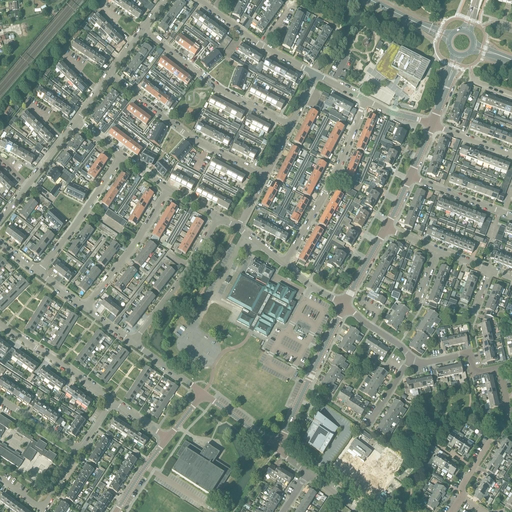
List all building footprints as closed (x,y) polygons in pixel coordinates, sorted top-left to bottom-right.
[(123,10),(129,1),(128,0),(126,0),(125,1),(123,0),(122,0),(118,6),(123,10)] [(178,0),(176,4),(182,9),(186,4),(184,3),(186,0),(182,0),(182,1),(180,0),(178,0)] [(245,8),(248,3),(243,0),(240,0),(238,4),(245,8)] [(270,2),(280,9),(283,4),(277,0),(275,0),(274,2),(271,0),(270,2)] [(128,13),(132,6),(130,4),(131,2),(129,1),(123,10),(128,13)] [(147,9),(149,6),(143,1),(141,4),(138,10),(133,17),(138,20),(142,13),(140,12),(144,7),(147,9)] [(276,14),(280,9),(270,2),(269,4),(271,6),(269,9),(276,14)] [(179,14),(182,9),(176,4),(172,9),(179,14)] [(242,13),(245,8),(238,4),(235,10),(242,13)] [(133,17),(138,10),(132,6),(128,13),(133,17)] [(175,19),(179,14),(172,9),(168,14),(175,19)] [(273,19),(276,14),(269,9),(266,14),(273,19)] [(302,22),(303,20),(305,16),(309,18),(310,15),(299,9),(297,13),(294,18),(302,22)] [(246,15),(242,13),(235,10),(232,15),(240,19),(241,16),(245,18),(246,15)] [(198,22),(202,15),(197,11),(192,18),(198,22)] [(273,19),(266,14),(264,13),(263,15),(264,16),(262,19),(269,24),(273,19)] [(96,24),(102,18),(97,14),(91,19),(96,24)] [(172,24),(175,19),(168,14),(165,19),(172,24)] [(202,25),(207,19),(202,15),(198,22),(202,25)] [(245,28),(251,18),(248,16),(242,26),(245,28)] [(100,28),(106,22),(102,18),(96,24),(100,28)] [(251,18),(245,28),(247,30),(254,20),(251,18)] [(300,27),(302,22),(294,18),(292,24),(300,27)] [(168,28),(172,24),(165,19),(161,23),(168,28)] [(207,29),(212,22),(207,19),(202,25),(207,29)] [(266,28),(269,24),(262,19),(259,24),(266,28)] [(266,28),(259,24),(255,21),(253,23),(257,26),(255,29),(262,34),(266,28)] [(104,33),(110,27),(106,22),(100,28),(104,33)] [(212,33),(217,26),(212,22),(207,29),(212,33)] [(164,34),(168,28),(161,23),(158,28),(164,34)] [(297,33),(300,27),(292,24),(290,29),(297,33)] [(217,36),(222,29),(217,26),(212,33),(217,36)] [(108,37),(114,31),(110,27),(104,33),(108,37)] [(322,32),(329,36),(332,31),(325,27),(322,32)] [(83,31),(80,28),(72,38),(75,40),(83,31)] [(225,35),(227,33),(222,29),(217,36),(222,40),(221,41),(220,40),(218,44),(220,45),(223,41),(227,36),(225,35)] [(295,38),(297,33),(290,29),(287,35),(295,38)] [(376,36),(361,30),(359,35),(374,41),(376,36)] [(113,41),(119,35),(114,31),(108,37),(113,41)] [(326,41),(329,36),(322,32),(319,37),(326,41)] [(119,35),(113,41),(117,45),(123,40),(119,35)] [(179,46),(184,39),(179,35),(174,42),(179,46)] [(293,44),(295,38),(287,35),(285,40),(293,44)] [(323,47),(326,41),(319,37),(316,42),(323,47)] [(184,49),(189,42),(184,39),(179,46),(184,49)] [(81,44),(82,43),(82,42),(80,41),(79,43),(76,40),(71,47),(76,51),(81,44)] [(290,49),(293,44),(285,40),(282,46),(290,49)] [(189,53),(194,46),(189,42),(184,49),(189,53)] [(320,52),(323,47),(316,42),(312,47),(320,52)] [(426,60),(390,42),(384,56),(386,58),(382,68),(383,71),(389,74),(391,75),(393,74),(395,72),(398,66),(405,70),(404,72),(403,73),(417,84),(426,60)] [(81,54),(86,47),(81,44),(76,51),(81,54)] [(243,55),(247,48),(242,44),(237,51),(243,55)] [(141,50),(148,55),(152,50),(145,45),(141,50)] [(194,46),(189,53),(194,56),(199,50),(194,46)] [(86,58),(92,49),(90,48),(89,49),(86,47),(81,54),(86,58)] [(316,57),(320,52),(312,47),(309,52),(316,57)] [(248,58),(252,51),(247,48),(243,55),(241,57),(243,59),(245,56),(248,58)] [(91,61),(96,54),(94,52),(95,50),(93,49),(92,49),(86,58),(91,61)] [(145,59),(148,55),(141,50),(138,54),(145,59)] [(216,50),(211,54),(218,62),(223,58),(216,50)] [(251,64),(253,61),(257,54),(252,51),(248,58),(250,60),(249,62),(251,64)] [(313,62),(316,57),(309,52),(306,58),(305,57),(303,61),(309,65),(311,61),(313,62)] [(96,64),(101,57),(96,54),(91,61),(96,64)] [(141,64),(145,59),(138,54),(134,59),(141,64)] [(211,54),(206,58),(213,67),(218,62),(211,54)] [(257,54),(253,61),(258,65),(262,57),(257,54)] [(101,57),(96,64),(101,68),(106,60),(101,57)] [(163,68),(168,61),(163,57),(158,64),(163,68)] [(206,58),(201,63),(209,71),(213,67),(206,58)] [(137,69),(141,64),(134,59),(131,64),(137,69)] [(268,70),(272,63),(267,60),(265,64),(262,63),(259,69),(255,74),(264,79),(265,76),(260,73),(263,67),(268,70)] [(168,71),(173,65),(168,61),(163,68),(168,71)] [(60,73),(66,67),(61,62),(56,68),(60,73)] [(273,73),(277,65),(272,63),(268,70),(273,73)] [(353,77),(356,70),(342,63),(339,70),(353,77)] [(134,74),(137,69),(131,64),(127,69),(134,74)] [(173,75),(178,68),(173,65),(168,71),(173,75)] [(279,76),(283,68),(277,65),(273,73),(279,76)] [(64,77),(70,71),(66,67),(60,73),(64,77)] [(177,79),(183,72),(178,68),(173,75),(177,79)] [(284,79),(288,71),(283,68),(279,76),(284,79)] [(130,79),(134,74),(127,69),(123,73),(130,79)] [(237,69),(235,75),(246,78),(248,72),(237,69)] [(69,81),(74,75),(70,71),(64,77),(69,81)] [(289,81),(293,74),(288,71),(284,79),(289,81)] [(182,82),(187,76),(183,72),(177,79),(182,82)] [(289,81),(285,90),(290,93),(292,90),(289,89),(293,83),(295,84),(299,77),(293,74),(289,81)] [(73,85),(79,79),(74,75),(69,81),(73,85)] [(235,75),(233,81),(244,84),(246,78),(235,75)] [(187,76),(182,82),(187,86),(192,79),(187,76)] [(77,90),(83,84),(79,79),(73,85),(77,90)] [(145,91),(150,85),(145,81),(140,88),(145,91)] [(233,81),(231,87),(242,90),(244,84),(233,81)] [(382,95),(386,84),(382,82),(377,94),(382,95)] [(83,84),(77,90),(81,94),(87,88),(83,84)] [(150,95),(155,88),(150,85),(145,91),(150,95)] [(255,96),(259,89),(253,86),(249,93),(255,96)] [(459,92),(468,95),(470,96),(471,93),(469,92),(470,89),(462,86),(459,92)] [(42,100),(47,93),(43,91),(44,89),(40,87),(37,93),(39,94),(37,97),(42,100)] [(155,99),(160,92),(161,91),(156,87),(155,88),(150,95),(155,99)] [(260,99),(264,92),(259,89),(255,96),(260,99)] [(108,96),(115,101),(118,103),(120,101),(117,98),(118,96),(111,91),(108,96)] [(159,102),(165,95),(160,92),(155,99),(159,102)] [(265,102),(269,94),(264,92),(260,99),(265,102)] [(466,101),(468,95),(459,92),(457,98),(466,101)] [(47,104),(52,97),(47,93),(42,100),(47,104)] [(270,105),(274,97),(269,94),(265,102),(270,105)] [(479,103),(485,105),(486,105),(489,97),(482,94),(481,98),(479,97),(474,110),(477,111),(479,103)] [(164,106),(169,99),(165,95),(159,102),(164,106)] [(333,105),(337,98),(332,95),(328,103),(333,105)] [(111,106),(115,101),(108,96),(104,101),(111,106)] [(52,107),(56,102),(57,100),(52,97),(47,104),(52,107)] [(214,107),(218,100),(212,97),(208,104),(214,107)] [(276,107),(280,100),(274,97),(270,105),(276,107)] [(491,107),(494,99),(489,97),(486,105),(485,105),(491,107)] [(62,103),(60,102),(61,99),(59,98),(57,100),(56,102),(52,107),(57,110),(62,103)] [(62,114),(63,112),(67,107),(70,101),(72,99),(70,98),(69,100),(67,103),(65,106),(62,103),(57,110),(62,114)] [(70,101),(67,107),(69,108),(73,103),(75,105),(78,102),(73,98),(72,99),(70,101)] [(339,108),(343,101),(337,98),(333,105),(335,106),(339,108)] [(463,107),(466,101),(457,98),(455,104),(463,107)] [(169,99),(164,106),(169,110),(174,103),(169,99)] [(497,109),(500,101),(494,99),(491,107),(497,109)] [(219,110),(223,102),(218,100),(214,107),(219,110)] [(280,100),(276,107),(281,110),(285,103),(280,100)] [(107,110),(111,106),(104,101),(101,106),(107,110)] [(344,111),(348,103),(343,101),(339,108),(344,111)] [(503,112),(506,103),(500,101),(497,109),(503,112)] [(224,112),(228,105),(223,102),(219,110),(224,112)] [(348,103),(344,111),(349,114),(353,106),(348,103)] [(509,114),(511,105),(506,103),(503,112),(509,114)] [(129,113),(131,114),(136,108),(131,104),(128,108),(127,107),(122,113),(126,116),(129,113)] [(461,113),(463,107),(455,104),(453,110),(461,113)] [(230,115),(234,108),(228,105),(224,112),(230,115)] [(109,112),(107,110),(101,106),(97,110),(104,115),(106,112),(108,114),(109,112)] [(8,117),(13,111),(12,110),(8,107),(3,113),(8,117)] [(63,112),(62,114),(67,117),(72,110),(69,108),(67,107),(63,112)] [(136,118),(141,112),(136,108),(131,114),(136,118)] [(235,118),(239,111),(234,108),(230,115),(235,118)] [(204,114),(204,113),(205,111),(204,110),(203,109),(198,115),(202,117),(205,118),(207,116),(204,114)] [(102,117),(104,115),(97,110),(93,115),(102,122),(104,119),(102,117)] [(308,115),(315,119),(318,114),(310,110),(308,115)] [(459,119),(461,113),(453,110),(450,116),(459,119)] [(239,111),(235,118),(241,121),(245,113),(239,111)] [(26,122),(31,117),(27,112),(21,118),(26,122)] [(141,122),(146,115),(141,112),(136,118),(141,122)] [(103,122),(102,122),(93,115),(90,120),(96,125),(99,122),(101,124),(103,122)] [(146,115),(141,122),(146,125),(151,119),(146,115)] [(312,124),(315,119),(308,115),(305,120),(312,124)] [(367,121),(375,124),(377,118),(370,115),(367,121)] [(250,128),(250,127),(251,126),(255,119),(249,116),(245,123),(248,125),(247,127),(250,128)] [(325,124),(327,125),(330,120),(336,123),(337,121),(329,116),(325,124)] [(448,122),(457,125),(459,126),(460,123),(458,122),(459,119),(450,116),(448,122)] [(30,127),(36,121),(31,117),(26,122),(30,127)] [(256,129),(260,121),(255,119),(251,126),(256,129)] [(310,130),(312,124),(305,120),(302,126),(310,130)] [(17,132),(19,129),(20,128),(11,121),(8,124),(17,132)] [(34,131),(40,125),(36,121),(30,127),(34,131)] [(261,131),(265,124),(260,121),(256,129),(261,131)] [(372,130),(375,124),(367,121),(365,126),(372,130)] [(476,132),(479,124),(473,121),(469,130),(476,132)] [(200,133),(204,126),(198,123),(195,130),(200,133)] [(109,127),(107,125),(106,124),(100,132),(103,134),(109,127)] [(265,124),(261,131),(267,134),(271,127),(265,124)] [(334,129),(342,133),(344,128),(337,124),(334,129)] [(482,135),(485,126),(479,124),(476,132),(482,135)] [(38,135),(44,129),(40,125),(34,131),(38,135)] [(162,126),(158,131),(166,138),(167,138),(170,132),(162,126)] [(206,136),(209,128),(204,126),(200,133),(206,136)] [(307,135),(310,130),(302,126),(299,131),(307,135)] [(370,135),(372,130),(365,126),(363,132),(370,135)] [(395,135),(403,139),(406,133),(402,131),(403,128),(399,126),(395,135)] [(487,137),(491,128),(485,126),(482,135),(487,137)] [(114,138),(119,132),(114,128),(108,134),(114,138)] [(211,139),(215,131),(209,128),(206,136),(211,139)] [(493,139),(497,130),(491,128),(487,137),(493,139)] [(500,128),(499,131),(497,130),(493,139),(499,141),(502,132),(503,130),(500,128)] [(43,139),(48,134),(44,129),(38,135),(43,139)] [(339,138),(342,133),(334,129),(331,134),(339,138)] [(158,131),(154,136),(163,143),(166,138),(158,131)] [(216,141),(220,134),(215,131),(211,139),(216,141)] [(304,140),(307,135),(299,131),(297,136),(304,140)] [(118,142),(123,135),(119,132),(114,138),(118,142)] [(368,140),(370,135),(363,132),(361,137),(368,140)] [(505,143),(508,135),(502,132),(499,141),(505,143)] [(48,134),(43,139),(47,144),(53,138),(48,134)] [(222,144),(225,137),(220,134),(216,141),(222,144)] [(336,144),(339,138),(331,134),(328,140),(336,144)] [(123,146),(128,139),(123,135),(118,142),(123,146)] [(400,146),(403,139),(395,135),(392,143),(396,145),(396,144),(400,146)] [(154,136),(150,142),(159,148),(163,143),(154,136)] [(301,146),(304,140),(297,136),(294,142),(301,146)] [(438,145),(446,148),(448,142),(449,143),(451,138),(445,136),(443,140),(440,139),(438,145)] [(73,143),(79,147),(82,150),(85,146),(82,144),(84,142),(78,137),(73,143)] [(225,137),(222,144),(227,147),(231,139),(225,137)] [(366,146),(368,140),(361,137),(358,143),(366,146)] [(0,147),(5,150),(9,143),(11,139),(8,138),(6,141),(3,140),(0,145),(0,147)] [(128,149),(133,142),(128,139),(123,146),(128,149)] [(180,139),(177,145),(185,151),(189,146),(180,139)] [(333,149),(336,144),(328,140),(326,145),(333,149)] [(133,153),(138,146),(133,142),(128,149),(133,153)] [(237,152),(241,145),(236,142),(235,142),(232,149),(237,152)] [(10,153),(14,146),(9,143),(5,150),(10,153)] [(75,153),(79,147),(73,143),(69,149),(75,153)] [(363,152),(366,146),(358,143),(356,148),(363,152)] [(387,157),(394,160),(394,159),(395,159),(396,156),(397,154),(391,151),(393,147),(386,144),(385,146),(381,144),(383,147),(387,149),(385,152),(388,154),(387,157)] [(176,145),(173,150),(182,156),(185,151),(176,145)] [(242,155),(246,147),(241,145),(237,152),(242,155)] [(330,154),(333,149),(326,145),(323,150),(330,154)] [(444,154),(446,148),(438,145),(435,151),(444,154)] [(15,156),(19,149),(14,146),(10,153),(15,156)] [(138,146),(133,153),(137,156),(142,150),(138,146)] [(24,152),(21,150),(23,148),(20,147),(19,149),(15,156),(20,159),(24,152)] [(248,158),(252,150),(246,147),(242,155),(248,158)] [(289,152),(297,156),(299,151),(292,147),(289,152)] [(465,157),(468,150),(462,147),(459,155),(465,157)] [(173,150),(169,155),(178,162),(182,156),(173,150)] [(252,150),(248,158),(253,160),(257,153),(252,150)] [(328,160),(330,154),(323,150),(320,155),(320,156),(328,160)] [(471,159),(474,152),(468,150),(465,157),(471,159)] [(144,151),(138,159),(143,163),(149,155),(144,151)] [(442,160),(444,154),(435,151),(433,157),(442,160)] [(25,162),(29,155),(24,152),(20,159),(25,162)] [(29,155),(25,162),(31,165),(35,158),(32,156),(34,153),(32,152),(30,155),(29,155)] [(294,161),(297,156),(289,152),(286,158),(294,161)] [(474,160),(477,162),(480,154),(474,152),(471,159),(471,161),(473,162),(474,160)] [(352,158),(360,161),(362,156),(354,153),(352,158)] [(61,159),(71,166),(72,164),(70,161),(71,159),(65,154),(61,159)] [(75,157),(82,162),(84,160),(76,154),(75,157)] [(483,164),(486,156),(480,154),(477,162),(483,164)] [(98,160),(105,165),(108,160),(101,155),(98,160)] [(150,155),(143,163),(148,167),(155,158),(150,155)] [(489,166),(492,158),(486,156),(483,164),(489,166)] [(80,165),(82,162),(75,157),(73,159),(80,165)] [(391,167),(394,160),(387,157),(385,161),(381,159),(380,162),(379,162),(377,165),(383,168),(385,164),(391,167)] [(440,166),(442,160),(433,157),(431,162),(440,166)] [(291,167),(294,161),(286,158),(283,163),(291,167)] [(357,167),(360,161),(352,158),(350,164),(357,167)] [(495,168),(498,160),(492,158),(489,166),(495,168)] [(68,169),(71,166),(61,159),(57,164),(64,169),(65,167),(68,169)] [(215,170),(219,163),(213,159),(209,167),(215,170)] [(102,169),(105,165),(98,160),(95,164),(102,169)] [(501,170),(504,163),(498,160),(495,168),(501,170)] [(316,166),(324,170),(326,165),(319,161),(316,166)] [(438,169),(440,166),(431,162),(429,168),(437,172),(441,173),(442,170),(438,169)] [(161,163),(156,173),(162,176),(167,166),(161,163)] [(220,173),(224,165),(219,163),(215,170),(220,173)] [(288,172),(291,167),(283,163),(281,168),(288,172)] [(506,174),(511,176),(511,175),(511,169),(510,169),(508,168),(510,165),(504,163),(501,170),(507,173),(506,174)] [(99,174),(102,169),(95,164),(92,169),(99,174)] [(355,173),(357,167),(350,164),(347,170),(355,173)] [(226,176),(230,168),(224,165),(220,173),(226,176)] [(167,166),(162,176),(168,179),(173,169),(167,166)] [(321,176),(324,170),(316,166),(313,172),(321,176)] [(56,167),(54,170),(53,169),(47,177),(55,183),(60,177),(66,182),(70,178),(56,167)] [(231,179),(235,171),(230,168),(226,176),(231,179)] [(286,177),(288,172),(281,168),(278,173),(286,177)] [(435,178),(437,172),(429,168),(426,175),(435,178)] [(94,180),(99,174),(92,169),(87,175),(94,180)] [(63,172),(70,178),(72,175),(65,170),(63,172)] [(353,178),(355,173),(347,170),(345,175),(353,178)] [(236,181),(240,174),(235,171),(231,179),(236,181)] [(377,178),(385,181),(387,175),(380,171),(377,178)] [(175,183),(179,175),(173,172),(169,180),(175,183)] [(318,181),(321,176),(313,172),(310,177),(318,181)] [(118,179),(125,183),(129,178),(122,173),(118,179)] [(283,183),(286,177),(278,173),(275,179),(283,183)] [(240,174),(236,181),(241,184),(245,177),(240,174)] [(180,185),(184,178),(179,175),(175,183),(180,185)] [(455,185),(458,177),(452,175),(449,183),(455,185)] [(0,184),(4,188),(10,182),(5,177),(0,182),(0,184)] [(315,186),(318,181),(310,177),(308,182),(315,186)] [(461,187),(464,180),(458,177),(455,185),(461,187)] [(186,188),(190,181),(184,178),(180,185),(186,188)] [(373,181),(372,183),(370,182),(368,186),(374,189),(376,185),(382,188),(385,181),(377,178),(378,178),(376,182),(373,181)] [(467,181),(464,180),(461,187),(467,190),(470,182),(470,179),(468,178),(467,181)] [(122,188),(125,183),(118,179),(115,183),(122,188)] [(190,181),(186,188),(191,191),(195,183),(190,181)] [(10,182),(4,188),(8,192),(14,186),(10,182)] [(312,191),(315,186),(308,182),(305,188),(312,191)] [(473,192),(476,184),(470,182),(467,190),(473,192)] [(70,183),(66,193),(71,196),(76,186),(70,183)] [(119,193),(122,188),(115,183),(112,188),(119,193)] [(269,188),(277,192),(280,187),(272,183),(269,188)] [(479,194),(482,186),(476,184),(473,192),(479,194)] [(353,199),(356,193),(343,185),(340,191),(353,199)] [(55,186),(49,194),(53,196),(59,189),(55,186)] [(76,186),(71,196),(77,199),(82,189),(76,186)] [(201,196),(205,189),(199,186),(196,193),(201,196)] [(484,196),(487,188),(482,186),(479,194),(484,196)] [(284,196),(287,198),(291,191),(283,187),(282,190),(286,192),(284,196)] [(379,195),(374,193),(375,190),(374,189),(369,187),(366,193),(369,195),(368,198),(375,202),(379,195)] [(115,198),(119,193),(112,188),(108,193),(115,198)] [(274,198),(277,192),(269,188),(266,194),(274,198)] [(310,197),(312,191),(305,188),(304,190),(302,193),(310,197)] [(490,198),(493,191),(487,188),(484,196),(490,198)] [(82,189),(77,199),(83,202),(88,192),(82,189)] [(206,199),(210,192),(205,189),(201,196),(206,199)] [(500,191),(500,190),(497,189),(496,192),(493,191),(490,198),(496,201),(496,200),(502,202),(503,199),(505,193),(500,191)] [(143,195),(151,200),(154,194),(147,190),(143,195)] [(414,196),(423,199),(425,193),(417,190),(414,196)] [(211,202),(215,194),(210,192),(206,199),(211,202)] [(333,197),(340,201),(343,196),(336,192),(333,197)] [(112,203),(115,198),(108,193),(105,198),(112,203)] [(51,204),(39,194),(35,199),(47,208),(51,204)] [(217,205),(221,197),(215,194),(211,202),(217,205)] [(271,203),(274,198),(266,194),(264,199),(271,203)] [(148,205),(151,200),(143,195),(140,200),(148,205)] [(421,205),(423,199),(414,196),(412,202),(421,205)] [(222,207),(226,200),(221,197),(217,205),(222,207)] [(337,206),(340,201),(333,197),(330,202),(337,206)] [(108,208),(112,203),(105,198),(101,203),(108,208)] [(298,204),(306,208),(309,202),(306,201),(301,198),(299,201),(297,200),(296,202),(298,204)] [(372,209),(375,202),(368,198),(366,202),(362,200),(361,202),(355,199),(353,202),(360,206),(365,209),(366,206),(372,209)] [(268,208),(271,203),(264,199),(261,204),(268,208)] [(441,210),(444,201),(439,199),(438,203),(435,202),(434,207),(436,208),(441,210)] [(27,205),(34,210),(38,205),(37,204),(33,201),(31,200),(27,205)] [(145,210),(148,205),(140,200),(137,206),(145,210)] [(226,200),(222,207),(227,210),(231,203),(226,200)] [(334,212),(337,206),(330,202),(327,208),(334,212)] [(357,210),(360,206),(353,202),(350,207),(357,210)] [(418,211),(421,205),(412,202),(410,208),(418,211)] [(167,209),(174,213),(177,208),(170,204),(167,209)] [(303,213),(306,208),(298,204),(295,209),(303,213)] [(30,215),(34,210),(27,205),(23,210),(30,215)] [(142,215),(145,210),(137,206),(134,211),(142,215)] [(282,209),(279,207),(278,206),(275,211),(273,210),(272,213),(278,217),(282,209)] [(331,217),(334,212),(327,208),(324,213),(331,217)] [(357,217),(365,222),(367,219),(368,219),(369,217),(368,216),(370,212),(362,208),(361,211),(357,217)] [(416,217),(418,211),(410,208),(408,214),(416,217)] [(171,218),(174,213),(167,209),(164,214),(171,218)] [(300,218),(303,213),(295,209),(293,214),(300,218)] [(26,220),(30,215),(23,210),(19,215),(26,220)] [(53,210),(45,218),(50,222),(57,214),(53,210)] [(123,227),(126,223),(126,222),(120,218),(117,216),(108,210),(105,215),(123,227)] [(472,211),(467,210),(464,218),(463,221),(465,221),(466,219),(468,220),(472,211)] [(138,220),(142,215),(134,211),(131,216),(138,220)] [(472,211),(468,220),(467,222),(470,223),(470,222),(473,223),(473,222),(476,213),(472,211)] [(330,220),(331,217),(324,213),(321,218),(328,222),(331,224),(332,221),(330,220)] [(57,214),(50,222),(55,226),(62,218),(57,214)] [(168,224),(171,218),(164,214),(161,220),(168,224)] [(297,224),(300,218),(293,214),(290,220),(297,224)] [(414,223),(416,217),(408,214),(406,220),(414,223)] [(135,226),(138,220),(131,216),(128,221),(135,226)] [(361,228),(365,222),(357,217),(353,224),(361,228)] [(62,218),(55,226),(60,231),(67,223),(62,218)] [(325,227),(328,222),(321,218),(318,223),(325,227)] [(193,224),(201,229),(204,224),(196,219),(193,224)] [(252,226),(258,229),(262,221),(256,219),(252,226)] [(263,232),(267,224),(264,223),(265,221),(263,219),(258,229),(263,232)] [(165,229),(168,224),(161,220),(158,225),(165,229)] [(411,232),(414,223),(406,220),(403,226),(404,226),(403,229),(411,232)] [(353,228),(349,225),(342,221),(339,227),(342,229),(343,226),(351,231),(353,228)] [(269,235),(274,224),(272,223),(270,226),(267,224),(263,232),(269,235)] [(198,234),(201,229),(193,224),(190,230),(198,234)] [(274,238),(278,230),(274,228),(276,225),(274,224),(269,235),(274,238)] [(163,234),(165,229),(158,225),(155,230),(163,234)] [(431,238),(434,229),(435,227),(435,226),(433,225),(431,228),(429,227),(426,236),(431,238)] [(10,237),(15,230),(10,226),(5,233),(10,237)] [(83,231),(90,236),(94,231),(87,226),(83,231)] [(333,234),(337,228),(334,226),(332,230),(330,229),(328,232),(329,232),(333,234)] [(313,233),(320,237),(323,232),(316,227),(313,233)] [(435,240),(439,231),(439,228),(435,227),(434,229),(431,238),(435,240)] [(279,240),(284,230),(282,229),(281,231),(278,230),(274,238),(279,240)] [(440,242),(443,233),(444,230),(441,229),(441,232),(439,231),(435,240),(440,242)] [(15,241),(20,234),(15,230),(10,237),(15,241)] [(159,240),(163,234),(155,230),(152,235),(159,240)] [(194,239),(198,234),(190,230),(187,235),(194,239)] [(284,230),(279,240),(284,243),(288,235),(286,234),(287,231),(284,230)] [(44,236),(51,241),(55,237),(48,231),(44,236)] [(86,241),(90,236),(83,231),(79,236),(86,241)] [(346,236),(354,241),(357,235),(349,231),(346,236)] [(317,242),(320,237),(313,233),(310,238),(317,242)] [(444,243),(448,235),(443,233),(440,242),(444,243)] [(20,234),(15,241),(20,245),(26,238),(20,234)] [(331,241),(343,247),(344,245),(336,240),(338,235),(335,234),(331,241)] [(453,247),(457,238),(458,236),(458,234),(456,234),(455,237),(452,236),(449,245),(453,247)] [(192,244),(194,239),(187,235),(184,240),(192,244)] [(485,238),(476,235),(474,240),(482,243),(485,238)] [(47,247),(51,241),(44,236),(40,241),(47,247)] [(82,246),(86,241),(79,236),(75,241),(82,246)] [(351,247),(354,241),(346,236),(343,242),(351,247)] [(458,249),(461,240),(462,237),(458,236),(457,238),(453,247),(458,249)] [(314,247),(317,242),(310,238),(307,243),(314,247)] [(189,249),(192,244),(184,240),(181,245),(189,249)] [(43,252),(47,247),(40,241),(36,246),(43,252)] [(79,252),(82,246),(75,241),(72,246),(79,252)] [(341,250),(343,247),(331,241),(330,244),(341,250)] [(109,247),(116,253),(120,248),(113,242),(109,247)] [(146,247),(153,252),(157,247),(150,242),(146,247)] [(391,245),(388,251),(395,255),(398,250),(401,251),(404,246),(395,242),(393,246),(391,245)] [(312,252),(314,247),(307,243),(304,248),(312,252)] [(185,255),(189,249),(181,245),(178,250),(176,249),(174,252),(180,256),(182,253),(185,255)] [(39,257),(43,252),(36,246),(32,252),(39,257)] [(75,257),(79,252),(72,246),(68,252),(75,257)] [(501,255),(502,252),(500,252),(499,254),(497,253),(499,248),(493,246),(490,253),(491,253),(489,258),(494,260),(493,262),(498,264),(501,255)] [(112,258),(116,253),(109,247),(105,252),(112,258)] [(149,257),(153,252),(146,247),(142,252),(149,257)] [(308,258),(312,252),(304,248),(301,254),(308,258)] [(335,258),(342,262),(346,256),(335,250),(334,253),(336,254),(335,258)] [(395,259),(394,258),(395,255),(388,251),(385,256),(392,260),(394,261),(395,259)] [(108,263),(112,258),(105,252),(101,257),(108,263)] [(145,262),(149,257),(142,252),(138,257),(145,262)] [(304,265),(308,258),(301,254),(298,259),(299,259),(298,262),(304,265)] [(414,263),(422,266),(424,260),(423,260),(424,257),(416,254),(415,257),(416,257),(414,263)] [(325,257),(323,256),(315,271),(318,273),(324,261),(324,260),(325,257)] [(389,266),(392,260),(385,256),(381,262),(389,266)] [(0,259),(0,264),(3,268),(6,265),(10,270),(11,269),(12,268),(8,264),(2,257),(0,259)] [(102,270),(104,268),(108,263),(101,257),(97,262),(98,263),(96,265),(102,270)] [(141,268),(141,267),(145,262),(138,257),(134,262),(141,268)] [(165,257),(162,262),(163,263),(174,272),(176,268),(177,267),(165,257)] [(342,262),(335,258),(333,261),(330,259),(327,264),(334,268),(335,266),(339,268),(340,265),(341,265),(342,263),(342,262)] [(58,274),(64,268),(59,264),(60,262),(56,259),(52,265),(55,268),(53,270),(58,274)] [(269,280),(274,271),(252,260),(248,268),(269,280)] [(386,271),(389,266),(381,262),(378,267),(386,271)] [(420,272),(422,266),(414,263),(412,269),(420,272)] [(101,272),(102,270),(96,265),(95,268),(94,267),(90,272),(97,278),(101,272)] [(439,272),(448,275),(450,269),(441,266),(439,272)] [(127,272),(133,277),(137,272),(130,267),(127,272)] [(152,271),(150,269),(148,272),(141,267),(139,270),(148,276),(152,271)] [(383,277),(386,271),(378,267),(375,273),(383,277)] [(63,278),(69,271),(64,268),(58,274),(63,278)] [(168,268),(165,273),(171,278),(175,273),(174,272),(168,268)] [(418,278),(420,272),(412,269),(409,275),(418,278)] [(69,271),(63,278),(69,282),(74,275),(69,271)] [(93,283),(97,278),(90,272),(86,277),(93,283)] [(129,282),(133,277),(127,272),(123,277),(129,282)] [(445,281),(448,275),(439,272),(437,278),(445,281)] [(167,283),(171,278),(165,273),(161,278),(167,283)] [(380,282),(383,277),(375,273),(372,278),(380,282)] [(466,282),(475,285),(477,280),(474,279),(475,275),(470,273),(466,282)] [(265,287),(244,276),(240,274),(226,299),(243,308),(236,321),(266,337),(275,320),(284,325),(286,322),(296,303),(291,301),(296,293),(278,283),(276,287),(267,283),(265,287)] [(415,284),(418,278),(409,275),(407,280),(415,284)] [(18,283),(24,289),(29,285),(20,276),(18,278),(21,281),(18,283)] [(89,288),(93,283),(86,277),(82,282),(89,288)] [(126,287),(129,282),(123,277),(119,282),(126,287)] [(163,288),(167,283),(161,278),(157,283),(163,288)] [(377,288),(380,282),(372,278),(369,284),(377,288)] [(443,287),(445,281),(437,278),(435,284),(443,287)] [(413,289),(415,284),(407,280),(405,286),(413,289)] [(85,293),(89,288),(82,282),(78,287),(85,293)] [(121,293),(126,287),(119,282),(115,287),(121,293)] [(473,291),(475,285),(466,282),(464,288),(473,291)] [(20,294),(24,289),(18,283),(16,286),(13,284),(11,285),(20,294)] [(159,293),(163,288),(157,283),(153,288),(159,293)] [(369,294),(367,297),(380,304),(383,305),(386,300),(377,295),(380,290),(377,288),(369,284),(366,290),(370,292),(369,294)] [(441,293),(443,287),(435,284),(432,290),(441,293)] [(15,298),(20,294),(11,285),(9,287),(12,290),(9,292),(15,298)] [(411,296),(413,289),(405,286),(402,292),(411,296)] [(492,291),(500,295),(502,289),(494,286),(492,291)] [(470,297),(473,291),(464,288),(462,294),(470,297)] [(439,299),(441,293),(432,290),(430,295),(439,299)] [(499,298),(500,295),(492,291),(490,297),(498,301),(501,302),(502,299),(499,298)] [(15,298),(9,292),(7,295),(4,292),(2,294),(11,303),(15,298)] [(145,297),(152,303),(155,298),(149,293),(145,297)] [(7,307),(11,303),(2,294),(1,295),(0,296),(3,299),(1,301),(7,307)] [(468,303),(470,297),(462,294),(460,300),(459,303),(467,306),(468,303)] [(436,305),(439,299),(430,295),(428,302),(430,302),(429,306),(436,309),(437,305),(436,305)] [(41,303),(49,307),(51,304),(54,306),(56,303),(45,297),(41,303)] [(147,308),(152,303),(145,297),(141,303),(147,308)] [(455,306),(458,299),(451,297),(449,303),(455,306)] [(495,306),(498,301),(490,297),(487,303),(495,306)] [(105,309),(110,302),(106,299),(100,305),(105,309)] [(110,313),(115,306),(110,302),(105,309),(110,313)] [(219,334),(229,311),(210,302),(199,325),(208,329),(212,320),(221,324),(219,327),(216,326),(214,332),(219,334)] [(47,310),(49,307),(41,303),(38,308),(49,314),(50,312),(47,310)] [(144,313),(147,308),(141,303),(137,307),(144,313)] [(494,310),(495,306),(487,303),(485,309),(487,310),(485,316),(491,318),(494,319),(496,314),(498,311),(494,310)] [(392,307),(405,315),(407,312),(408,313),(409,310),(400,304),(398,307),(394,305),(392,307)] [(115,306),(110,313),(116,317),(121,310),(115,306)] [(140,318),(144,313),(137,307),(133,312),(140,318)] [(403,318),(405,315),(392,307),(391,310),(395,312),(393,315),(402,321),(404,319),(403,318)] [(48,316),(49,314),(38,308),(35,313),(42,317),(44,314),(48,317),(48,316)] [(426,315),(439,323),(440,320),(437,318),(438,315),(429,309),(427,311),(428,312),(426,315)] [(67,318),(74,323),(78,317),(67,311),(66,313),(69,315),(67,318)] [(136,323),(140,318),(133,312),(129,317),(136,323)] [(40,321),(42,317),(35,313),(32,319),(42,325),(44,323),(40,321)] [(401,323),(402,321),(393,315),(391,317),(387,315),(386,317),(398,325),(400,322),(401,323)] [(437,325),(439,323),(426,315),(424,318),(423,318),(422,320),(432,326),(433,323),(437,325)] [(132,328),(136,323),(129,317),(125,323),(132,328)] [(396,328),(398,325),(386,317),(384,320),(388,322),(387,325),(396,331),(397,329),(396,328)] [(71,328),(74,323),(67,318),(65,322),(62,320),(61,321),(71,328)] [(41,327),(42,325),(32,319),(28,324),(36,328),(38,325),(41,327)] [(430,328),(432,326),(422,320),(421,322),(422,322),(420,325),(432,333),(434,331),(430,328)] [(68,333),(71,328),(61,321),(59,324),(63,326),(61,329),(68,333)] [(481,331),(489,329),(488,323),(480,325),(481,331)] [(34,332),(36,328),(28,324),(25,330),(36,336),(37,334),(34,332)] [(431,336),(432,333),(420,325),(418,328),(417,328),(416,330),(418,331),(425,335),(427,333),(431,336)] [(176,332),(180,335),(185,330),(181,326),(176,332)] [(348,332),(360,340),(362,338),(358,336),(360,333),(350,327),(349,329),(350,329),(348,332)] [(439,332),(444,330),(444,328),(437,329),(435,332),(436,336),(440,335),(439,332)] [(65,339),(68,333),(61,329),(59,332),(55,330),(54,332),(65,339)] [(94,335),(101,340),(103,337),(106,340),(108,338),(98,330),(94,335)] [(65,339),(54,332),(52,331),(51,333),(56,336),(54,340),(61,344),(65,339)] [(427,337),(425,335),(418,331),(416,333),(417,333),(415,337),(428,345),(430,342),(425,340),(427,337)] [(459,336),(458,336),(460,344),(464,343),(465,346),(467,345),(466,342),(470,341),(468,331),(459,334),(459,336)] [(359,343),(360,340),(348,332),(346,335),(345,335),(344,337),(353,343),(355,340),(359,343)] [(99,344),(101,340),(94,335),(91,340),(102,349),(103,350),(104,348),(99,344)] [(366,353),(374,340),(371,338),(372,337),(370,336),(363,346),(366,347),(363,351),(366,353)] [(454,346),(460,344),(458,336),(452,337),(454,346)] [(351,346),(353,343),(344,337),(342,339),(343,339),(341,342),(354,351),(355,348),(351,346)] [(427,347),(428,345),(415,337),(413,340),(413,339),(411,341),(421,347),(423,344),(427,347)] [(448,347),(454,346),(452,337),(446,339),(448,347)] [(444,348),(448,347),(446,339),(440,340),(443,353),(445,352),(444,348)] [(58,350),(61,344),(54,340),(52,343),(49,341),(47,343),(58,350)] [(100,351),(102,349),(91,340),(87,345),(93,350),(96,347),(99,349),(100,351)] [(374,352),(380,343),(378,341),(377,342),(374,340),(366,353),(368,354),(371,350),(374,352)] [(419,350),(421,347),(411,341),(410,343),(411,343),(409,347),(422,355),(423,352),(419,350)] [(352,353),(354,351),(341,342),(339,346),(338,345),(337,347),(346,353),(348,351),(352,353)] [(2,364),(10,354),(7,352),(11,347),(6,343),(0,351),(5,355),(3,358),(4,358),(1,363),(2,364)] [(376,359),(384,347),(381,345),(382,344),(380,343),(374,352),(376,354),(374,358),(376,359)] [(91,354),(93,350),(87,345),(83,350),(95,359),(96,357),(91,354)] [(118,354),(125,359),(129,354),(119,346),(117,348),(121,351),(118,354)] [(384,347),(376,359),(378,361),(381,357),(384,359),(390,349),(388,348),(387,349),(384,347)] [(485,356),(493,355),(491,348),(483,350),(485,356)] [(18,361),(23,353),(18,349),(13,356),(10,354),(2,364),(5,366),(8,361),(9,362),(13,358),(18,361)] [(93,361),(95,359),(83,350),(79,355),(86,360),(88,357),(93,361)] [(23,365),(28,357),(23,353),(18,361),(23,365)] [(121,364),(125,359),(118,354),(116,357),(113,354),(111,356),(121,364)] [(334,360),(347,368),(348,365),(344,363),(346,360),(336,354),(335,356),(336,357),(334,360)] [(83,364),(86,360),(79,355),(75,360),(85,368),(86,366),(83,364)] [(493,355),(485,356),(486,363),(498,360),(497,357),(494,358),(493,355)] [(117,369),(121,364),(111,356),(110,358),(113,361),(111,363),(117,369)] [(28,369),(33,361),(28,357),(23,365),(28,369)] [(345,370),(347,368),(334,360),(332,363),(331,363),(330,364),(332,366),(339,370),(341,368),(345,370)] [(33,361),(28,369),(33,372),(39,365),(33,361)] [(131,365),(136,370),(141,365),(136,361),(131,365)] [(114,374),(117,369),(111,363),(108,367),(105,364),(104,366),(114,374)] [(454,366),(456,375),(462,373),(460,365),(454,366)] [(110,379),(114,374),(104,366),(102,368),(105,371),(103,373),(110,379)] [(142,372),(149,376),(151,373),(155,375),(156,373),(153,371),(146,366),(142,372)] [(339,370),(332,366),(330,368),(331,368),(330,371),(342,379),(343,377),(340,374),(341,372),(339,370)] [(448,367),(450,376),(453,375),(454,377),(456,377),(456,375),(454,366),(448,367)] [(372,370),(384,378),(386,375),(387,376),(388,373),(379,367),(377,370),(373,368),(372,370)] [(444,377),(450,376),(448,367),(442,369),(444,377)] [(45,379),(50,371),(45,368),(39,375),(45,379)] [(438,379),(444,377),(442,369),(435,370),(436,373),(433,374),(434,377),(434,378),(435,382),(438,381),(438,379)] [(382,381),(384,378),(372,370),(370,372),(374,375),(372,378),(382,384),(383,382),(382,381)] [(50,383),(55,375),(50,371),(45,379),(50,383)] [(340,382),(342,379),(330,371),(327,374),(326,375),(335,382),(336,379),(340,382)] [(147,380),(149,376),(142,372),(139,377),(149,384),(150,382),(147,380)] [(110,379),(103,373),(100,377),(97,374),(96,373),(94,375),(106,384),(110,379)] [(30,383),(35,376),(32,374),(29,378),(29,377),(26,380),(30,383)] [(55,386),(60,379),(55,375),(50,383),(55,386)] [(333,385),(335,382),(326,375),(324,378),(325,378),(323,381),(335,389),(337,387),(333,385)] [(485,385),(493,383),(492,376),(488,377),(488,375),(480,376),(481,379),(483,378),(484,379),(485,385)] [(35,376),(30,383),(33,385),(38,378),(35,376)] [(148,386),(149,384),(139,377),(135,382),(142,387),(144,384),(148,386)] [(167,388),(175,393),(178,387),(163,377),(161,380),(169,385),(167,388)] [(431,377),(424,379),(426,387),(427,389),(428,393),(431,392),(429,386),(433,386),(433,387),(436,387),(435,382),(434,378),(434,377),(431,378),(431,377)] [(380,386),(382,384),(372,378),(371,380),(367,378),(365,380),(378,388),(380,385),(380,386)] [(60,379),(55,386),(60,390),(66,382),(60,379)] [(376,391),(378,388),(365,380),(364,383),(367,385),(366,388),(375,394),(377,392),(376,391)] [(417,389),(420,388),(419,383),(418,380),(412,381),(414,390),(415,396),(418,395),(417,389)] [(7,392),(12,384),(7,381),(2,389),(7,392)] [(334,392),(335,389),(323,381),(321,384),(320,384),(319,386),(328,392),(330,389),(334,392)] [(413,396),(415,396),(414,390),(412,381),(406,383),(407,389),(404,390),(405,394),(409,393),(408,391),(411,390),(413,396)] [(140,390),(142,387),(135,382),(132,387),(142,394),(144,396),(146,394),(140,390)] [(486,391),(495,389),(493,383),(485,385),(479,386),(480,388),(485,387),(486,391)] [(12,396),(17,388),(12,384),(7,392),(12,396)] [(72,397),(77,390),(72,386),(66,393),(72,397)] [(141,396),(142,394),(132,387),(128,393),(136,397),(138,394),(141,396)] [(341,401),(349,388),(347,387),(345,390),(342,389),(336,398),(338,400),(338,399),(341,401)] [(18,399),(23,391),(17,388),(12,396),(18,399)] [(171,398),(175,393),(167,388),(165,391),(162,389),(161,391),(171,398)] [(346,405),(351,398),(352,395),(350,393),(352,390),(349,388),(341,401),(345,403),(344,404),(346,405)] [(374,396),(375,394),(366,388),(364,390),(360,388),(359,390),(371,398),(373,395),(374,396)] [(485,395),(486,397),(488,397),(496,395),(495,389),(486,391),(487,394),(485,395)] [(77,401),(82,393),(77,390),(72,397),(77,401)] [(23,403),(28,395),(23,391),(18,399),(23,403)] [(168,403),(171,398),(161,391),(159,393),(163,395),(161,399),(168,403)] [(82,405),(88,397),(82,393),(77,401),(82,405)] [(133,401),(136,397),(128,393),(125,398),(132,403),(135,405),(137,403),(133,401)] [(32,406),(35,401),(37,398),(34,396),(33,398),(28,395),(23,403),(28,406),(29,404),(32,406)] [(350,410),(359,397),(356,395),(353,399),(351,398),(346,405),(345,407),(347,408),(350,410)] [(88,397),(82,405),(87,408),(93,401),(88,397)] [(355,414),(361,404),(358,402),(361,398),(359,397),(350,410),(353,412),(355,414)] [(164,409),(168,403),(161,399),(158,402),(155,400),(154,402),(164,409)] [(392,404),(405,412),(406,410),(402,408),(404,405),(394,399),(393,401),(394,402),(392,404)] [(38,414),(43,406),(35,401),(32,406),(34,408),(33,410),(38,414)] [(497,401),(489,403),(490,409),(499,408),(497,401)] [(161,414),(164,409),(154,402),(152,404),(156,406),(154,409),(161,414)] [(361,404),(355,414),(357,415),(358,414),(360,416),(369,403),(366,402),(364,406),(361,404)] [(403,415),(405,412),(392,404),(390,408),(389,407),(388,409),(398,416),(400,413),(403,415)] [(44,417),(49,409),(43,406),(38,414),(44,417)] [(49,421),(54,413),(49,409),(44,417),(49,421)] [(157,419),(161,414),(154,409),(151,413),(148,410),(147,413),(150,415),(157,419)] [(396,418),(398,416),(388,409),(387,411),(387,412),(386,415),(398,423),(400,420),(396,418)] [(54,413),(49,421),(54,424),(55,422),(59,418),(59,416),(54,413)] [(338,428),(336,427),(318,414),(303,439),(309,443),(307,445),(322,454),(333,437),(338,428)] [(13,423),(0,415),(0,456),(18,468),(23,462),(21,461),(23,458),(30,462),(37,451),(40,453),(39,455),(41,456),(42,455),(45,457),(45,458),(52,463),(56,456),(49,451),(48,452),(44,450),(47,445),(39,440),(37,444),(32,440),(21,457),(19,456),(20,454),(15,451),(14,453),(6,448),(7,446),(2,443),(1,445),(0,443),(0,437),(4,431),(2,430),(4,427),(8,430),(13,423)] [(396,425),(398,423),(386,415),(383,418),(382,420),(391,426),(393,423),(396,425)] [(75,422),(83,427),(86,422),(78,416),(75,422)] [(117,430),(121,422),(118,420),(116,419),(111,426),(117,430)] [(389,428),(391,426),(382,420),(380,422),(381,422),(379,425),(392,433),(393,431),(389,428)] [(79,432),(83,427),(75,422),(71,427),(79,432)] [(122,433),(127,426),(121,422),(117,430),(122,433)] [(390,436),(392,433),(379,425),(377,428),(376,428),(375,430),(385,436),(386,433),(390,436)] [(127,436),(132,429),(127,426),(122,433),(127,436)] [(68,435),(69,434),(76,438),(79,432),(71,427),(69,431),(68,430),(66,433),(68,435)] [(133,440),(137,432),(132,429),(127,436),(133,440)] [(138,443),(143,436),(137,432),(133,440),(138,443)] [(449,448),(457,436),(452,433),(447,440),(449,442),(447,446),(449,448)] [(143,436),(138,443),(143,447),(148,439),(143,436)] [(457,447),(462,439),(457,436),(449,448),(451,449),(454,445),(457,447)] [(99,444),(106,448),(110,443),(103,438),(99,444)] [(462,439),(457,447),(460,449),(457,453),(459,454),(467,443),(462,439)] [(364,488),(367,484),(383,463),(370,452),(354,440),(348,447),(349,448),(346,452),(345,451),(336,464),(342,469),(343,468),(347,471),(345,474),(364,488)] [(501,444),(509,450),(511,446),(511,444),(505,440),(503,443),(502,442),(501,444)] [(202,452),(185,441),(176,455),(180,458),(171,472),(210,496),(218,483),(223,485),(232,471),(215,460),(220,453),(211,448),(207,445),(202,452)] [(472,446),(467,443),(459,454),(462,456),(464,452),(467,454),(472,446)] [(103,454),(106,448),(99,444),(97,447),(96,449),(103,454)] [(506,455),(509,450),(501,444),(499,447),(500,447),(499,450),(506,455)] [(99,459),(103,454),(96,449),(92,454),(99,459)] [(503,460),(506,455),(499,450),(497,453),(495,452),(494,454),(503,460)] [(126,461),(133,466),(137,460),(135,459),(136,456),(131,453),(130,456),(129,455),(126,461)] [(437,466),(445,454),(442,453),(440,457),(437,455),(432,463),(437,466)] [(96,465),(99,459),(92,454),(89,460),(96,465)] [(442,469),(447,462),(444,460),(447,456),(445,454),(437,466),(442,469)] [(500,465),(503,460),(494,454),(493,457),(494,457),(492,460),(500,465)] [(447,473),(455,461),(453,459),(450,464),(447,462),(442,469),(447,473)] [(497,470),(500,465),(492,460),(490,463),(489,462),(488,464),(497,470)] [(130,471),(133,466),(126,461),(122,466),(130,471)] [(455,461),(447,473),(453,476),(457,468),(454,467),(457,462),(455,461)] [(497,470),(488,464),(486,467),(487,468),(486,470),(488,472),(486,474),(493,478),(495,476),(494,475),(497,470)] [(83,471),(90,476),(94,470),(86,465),(83,471)] [(278,478),(283,471),(278,467),(276,470),(273,469),(274,468),(270,465),(265,474),(274,479),(276,476),(278,478)] [(126,476),(130,471),(122,466),(119,472),(126,476)] [(87,481),(90,476),(83,471),(79,476),(87,481)] [(283,481),(288,474),(283,471),(278,478),(276,480),(279,482),(280,479),(283,481)] [(123,482),(126,476),(119,472),(115,477),(123,482)] [(378,473),(368,488),(376,493),(386,478),(378,473)] [(283,481),(281,484),(284,485),(285,483),(288,484),(293,477),(288,474),(283,481)] [(83,486),(87,481),(79,476),(76,482),(83,486)] [(119,487),(123,482),(115,477),(112,482),(119,487)] [(481,482),(490,488),(493,482),(486,478),(484,481),(482,480),(481,482)] [(80,492),(83,486),(76,482),(74,485),(73,487),(80,492)] [(116,493),(119,487),(112,482),(108,488),(116,493)] [(487,493),(490,488),(481,482),(480,484),(481,485),(479,488),(487,493)] [(435,490),(444,496),(445,494),(444,493),(446,490),(438,485),(435,490)] [(76,497),(80,492),(73,487),(69,492),(76,497)] [(484,498),(487,493),(479,488),(477,491),(476,490),(474,492),(484,498)] [(277,496),(278,494),(272,490),(269,495),(272,497),(271,499),(278,504),(281,499),(277,496)] [(307,494),(313,498),(316,494),(309,490),(307,494)] [(443,498),(444,496),(435,490),(432,496),(439,500),(441,497),(443,498)] [(73,503),(76,497),(69,492),(66,498),(73,503)] [(101,498),(108,503),(110,499),(112,497),(105,492),(101,498)] [(480,503),(484,498),(474,492),(473,494),(474,495),(473,498),(480,503)] [(0,501),(4,504),(9,498),(4,494),(0,498),(0,501)] [(310,503),(313,498),(307,494),(303,499),(310,503)] [(388,504),(389,503),(394,496),(392,494),(386,503),(388,504)] [(437,503),(439,500),(432,496),(428,501),(437,506),(439,504),(437,503)] [(271,499),(268,497),(266,500),(269,502),(267,504),(275,509),(278,504),(271,499)] [(9,508),(14,502),(9,498),(4,504),(9,508)] [(105,508),(108,503),(101,498),(98,503),(105,508)] [(306,510),(310,503),(303,499),(299,505),(306,510)] [(436,508),(437,506),(428,501),(425,506),(433,511),(435,508),(436,508)] [(14,511),(19,505),(16,503),(14,502),(9,508),(14,511)] [(267,504),(265,502),(263,505),(266,507),(265,509),(264,509),(269,511),(272,511),(275,509),(267,504)] [(58,508),(64,511),(66,511),(69,507),(62,503),(58,508)] [(102,511),(104,510),(105,508),(98,503),(94,509),(99,511),(102,511)]
